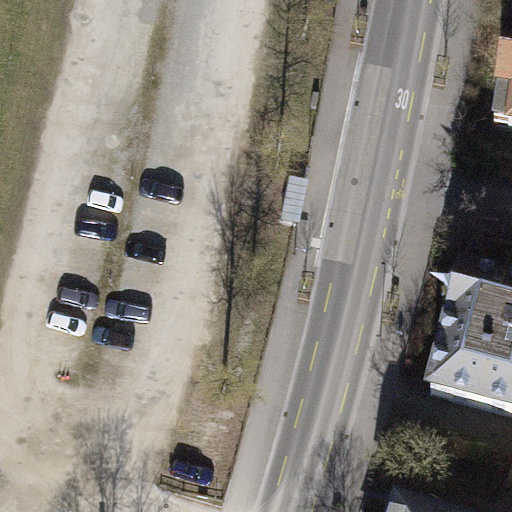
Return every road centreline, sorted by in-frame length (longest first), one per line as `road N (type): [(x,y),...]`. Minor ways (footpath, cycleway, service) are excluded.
road 1 (tertiary): [(376,175),(332,375),(290,511)]
road 2 (tertiary): [(409,0),(376,175)]
road 3 (residential): [(511,206),(376,175)]
